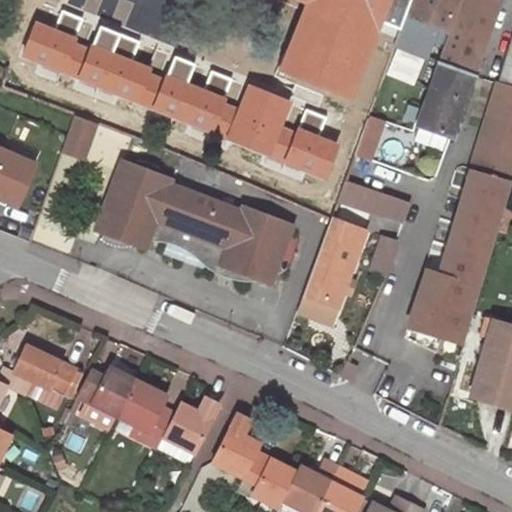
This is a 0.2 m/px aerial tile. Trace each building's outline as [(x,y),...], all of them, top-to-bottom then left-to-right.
[(296,0),(303,3),(275,73),(350,103),(391,0),(296,0)] [(407,0),(398,26),(416,33),(420,22),(445,31),(456,0),(407,0)] [(499,0),(461,0),(447,40),(416,123),(452,136),(499,0)] [(88,43),(35,22),(22,57),(75,77),(88,43)] [(511,39),(499,81),(511,84),(511,39)] [(164,72),(93,46),(80,82),(151,108),(164,72)] [(28,80),(5,72),(2,86),(24,94),(28,80)] [(238,104),(168,76),(154,111),(224,139),(238,104)] [(511,84),(499,81),(472,166),(511,178),(511,173),(511,84)] [(294,101),(248,85),(227,140),(273,157),(294,101)] [(381,99),(374,96),(367,116),(374,119),(381,99)] [(74,113),(69,127),(96,138),(101,124),(74,113)] [(96,138),(69,127),(62,149),(88,159),(96,138)] [(325,178),(336,144),(286,128),(275,162),(325,178)] [(0,149),(0,199),(1,198),(18,206),(34,166),(0,149)] [(284,269),(278,260),(292,224),(242,206),(240,210),(168,183),(170,179),(120,161),(95,229),(103,232),(100,240),(107,244),(116,247),(130,247),(136,245),(144,248),(146,241),(157,241),(163,243),(166,243),(174,246),(176,246),(186,251),(187,252),(188,250),(202,255),(199,262),(206,267),(206,268),(210,270),(211,271),(220,276),(232,279),(239,280),(253,280),(262,278),(268,280),(270,275),(272,275),(273,275),(274,275),(275,275),(276,274),(281,272),(284,269)] [(435,280),(431,297),(471,309),(479,283),(495,229),(499,215),(507,188),(511,178),(472,166),(452,227),(435,280)] [(410,200),(346,177),(340,192),(338,197),(404,222),(410,200)] [(511,223),(511,189),(507,188),(499,215),(495,229),(510,232),(511,223)] [(334,212),(331,219),(307,287),(305,293),(343,308),(356,270),(363,254),(369,239),(372,227),(353,218),(334,212)] [(202,255),(188,250),(187,252),(188,253),(191,255),(199,262),(202,255)] [(471,309),(431,297),(420,294),(409,327),(461,343),(471,309)] [(511,325),(492,320),(471,395),(511,406),(511,325)] [(25,346),(12,371),(30,379),(61,395),(72,366),(25,346)] [(112,416),(115,417),(134,378),(109,365),(101,376),(88,369),(75,397),(82,401),(91,406),(112,416)] [(0,400),(7,385),(24,392),(30,379),(12,371),(3,367),(0,373),(0,400)] [(115,417),(135,426),(131,435),(157,448),(162,438),(174,413),(160,405),(165,394),(134,378),(115,417)] [(197,409),(180,401),(174,413),(162,438),(157,448),(187,463),(218,401),(205,394),(197,409)] [(82,401),(75,397),(62,422),(70,426),(82,401)] [(106,426),(112,416),(91,406),(85,416),(106,426)] [(242,476),(254,451),(258,443),(243,435),(251,417),(236,410),(211,460),(209,460),(242,476)] [(0,456),(12,432),(0,426),(0,456)] [(43,452),(21,442),(17,450),(40,460),(43,452)] [(295,470),(254,451),(242,476),(256,483),(252,494),(252,495),(272,504),(276,507),(280,499),(295,470)] [(314,511),(337,467),(324,460),(315,475),(297,465),(295,470),(280,499),(306,511),(314,511)] [(353,511),(361,497),(369,482),(337,467),(314,511),(353,511)] [(63,497),(70,486),(59,481),(54,492),(63,497)] [(0,495),(0,507),(4,509),(9,499),(0,495)] [(268,511),(272,504),(252,495),(246,508),(253,511),(268,511)] [(370,502),(365,511),(403,511),(408,503),(395,497),(388,511),(370,502)] [(408,503),(403,511),(421,511),(422,510),(408,503)]
